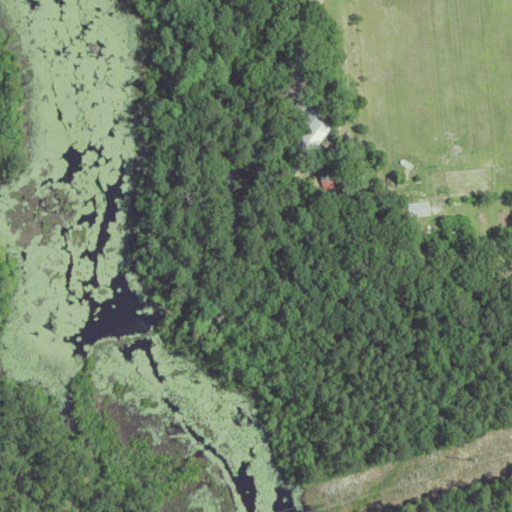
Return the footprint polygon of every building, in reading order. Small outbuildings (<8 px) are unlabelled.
[(310,105),(317,110),(310,120),(322,130),(304,154),(291,144),(294,139),(288,134),(300,119),(287,110),(295,98),(308,108),(310,105)] [(310,160),(320,157),(327,178),(317,181),(310,160)] [(298,164),(308,161),(311,169),(301,173),(298,164)] [(405,217),(427,216),(426,202),(404,203),(405,217)] [(406,269),(407,251),(431,251),(431,270),(406,269)]
